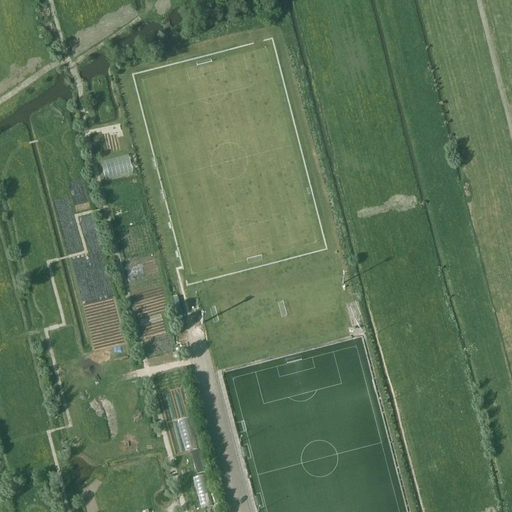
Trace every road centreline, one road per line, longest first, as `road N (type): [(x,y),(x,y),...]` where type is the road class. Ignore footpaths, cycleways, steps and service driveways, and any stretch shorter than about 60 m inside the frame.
road 1 (track): [(185,511),(51,0)]
road 2 (track): [(511,135),(477,0)]
